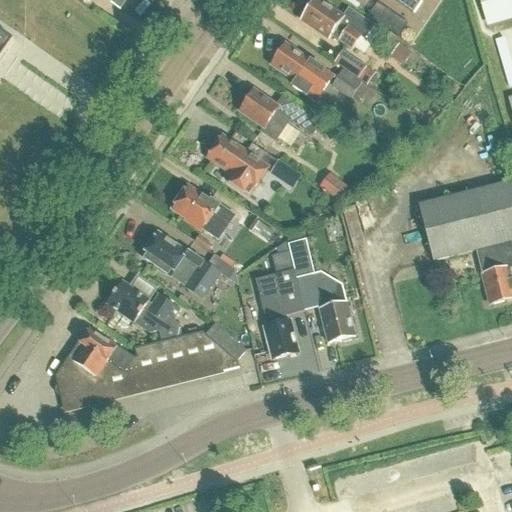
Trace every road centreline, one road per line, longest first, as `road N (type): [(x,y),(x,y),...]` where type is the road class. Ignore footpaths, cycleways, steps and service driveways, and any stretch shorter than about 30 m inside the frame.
road 1 (tertiary): [(0,497),(39,499),(87,488),(234,422),(511,352)]
road 2 (secondary): [(0,321),(224,0)]
